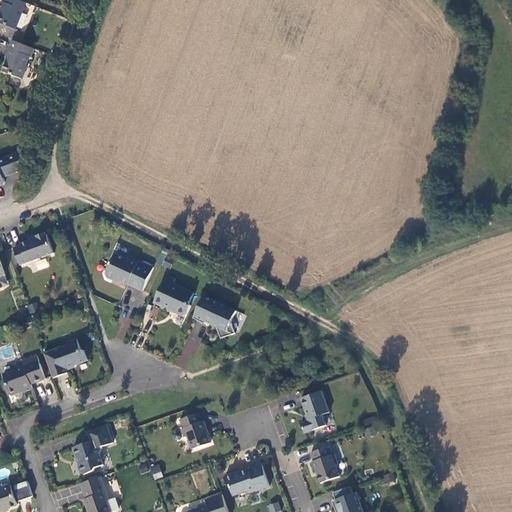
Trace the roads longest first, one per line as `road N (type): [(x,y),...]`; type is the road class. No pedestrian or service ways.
road 1 (track): [(101,0),(52,147),(58,183),(345,337),(366,360),(426,511)]
road 2 (track): [(258,425),(232,383),(132,371),(106,342),(51,189)]
road 3 (residential): [(48,511),(17,425),(132,371)]
road 4 (track): [(331,329),(367,293),(511,229)]
